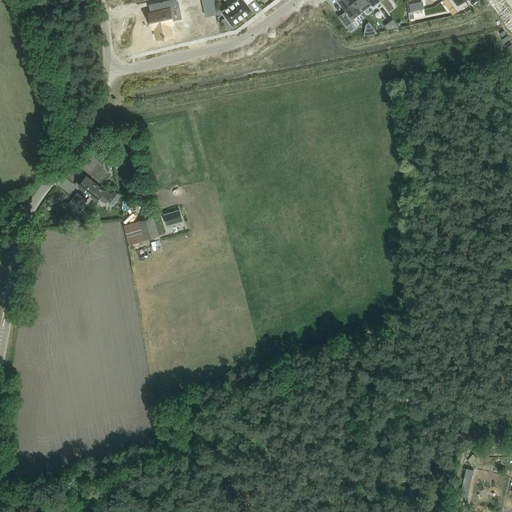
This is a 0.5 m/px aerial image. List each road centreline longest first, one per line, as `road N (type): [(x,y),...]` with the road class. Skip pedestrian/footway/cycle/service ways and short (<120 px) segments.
road 1 (unclassified): [(0,350),(19,232),(82,141),(105,73)]
road 2 (residential): [(105,73),(237,43),(296,0)]
